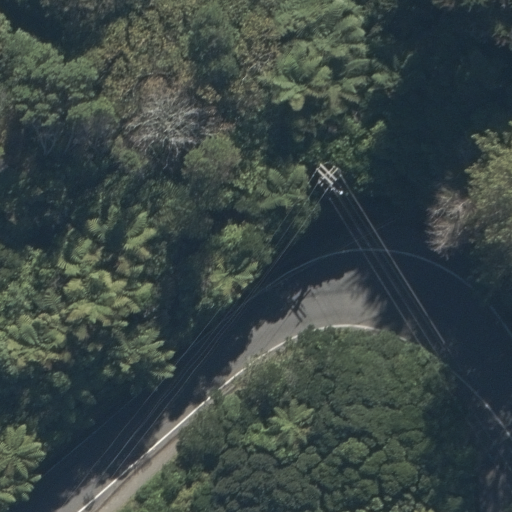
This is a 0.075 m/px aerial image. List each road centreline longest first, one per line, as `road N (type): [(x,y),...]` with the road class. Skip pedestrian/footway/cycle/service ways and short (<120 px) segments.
road 1 (residential): [(34,511),(300,291),(360,276)]
road 2 (residential): [(511,405),(452,319),(392,280),(360,276)]
